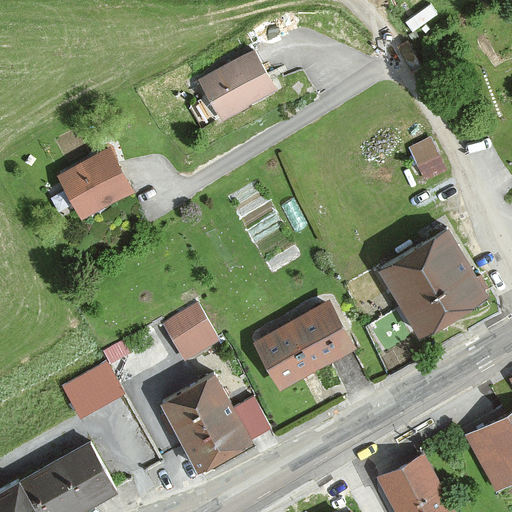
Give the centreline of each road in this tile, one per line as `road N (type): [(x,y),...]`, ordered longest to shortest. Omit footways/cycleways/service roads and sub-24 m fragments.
road 1 (unclassified): [(511,260),(430,89),(359,0)]
road 2 (primary): [(511,338),(340,434)]
road 3 (primary): [(340,434),(160,511)]
road 4 (primary): [(221,511),(340,434)]
